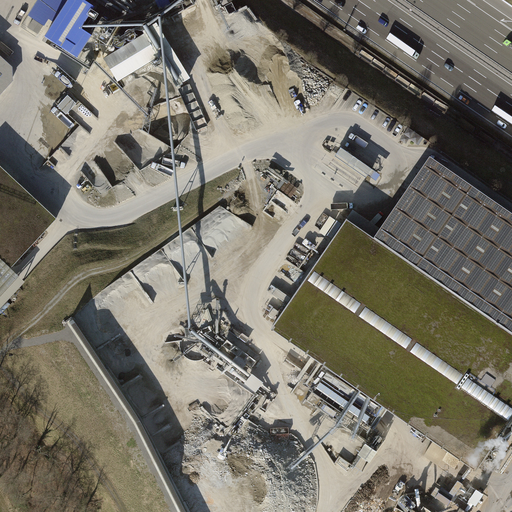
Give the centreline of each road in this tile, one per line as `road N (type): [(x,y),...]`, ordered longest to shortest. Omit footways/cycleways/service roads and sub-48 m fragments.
road 1 (unknown): [(261,278),(176,302),(150,320),(151,356),(194,438)]
road 2 (unknown): [(52,203),(102,141),(110,109),(54,58),(7,43)]
road 3 (unknown): [(370,212),(399,145),(360,113),(332,113),(282,148)]
road 4 (motorway): [(351,0),(511,110)]
road 5 (unknown): [(230,159),(198,73),(210,14)]
